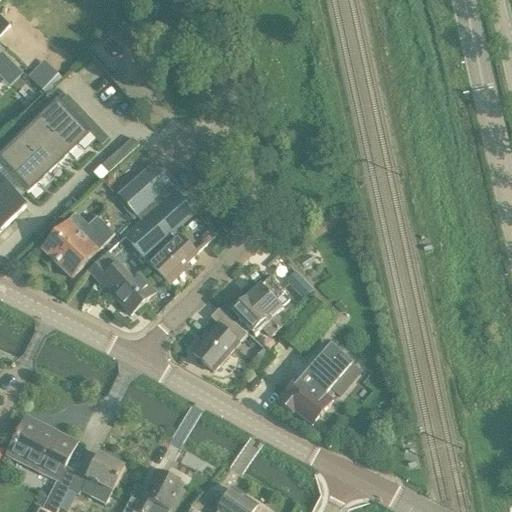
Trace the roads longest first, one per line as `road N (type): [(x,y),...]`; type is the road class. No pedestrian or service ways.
road 1 (unclassified): [(137,358),(225,265),(243,223),(244,161),(208,0)]
road 2 (tertiary): [(349,475),(137,358)]
road 3 (tertiary): [(511,218),(463,0)]
road 4 (tertiary): [(137,358),(0,288)]
